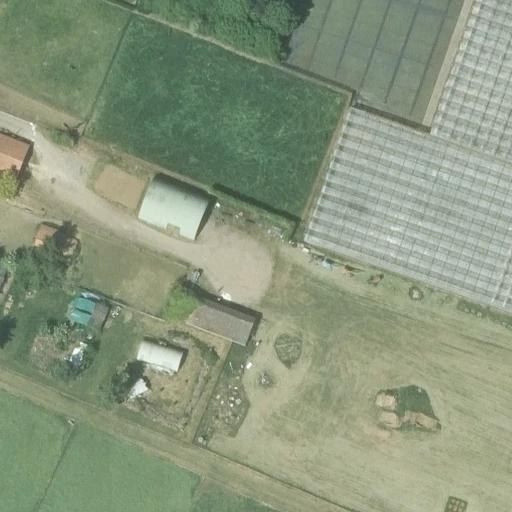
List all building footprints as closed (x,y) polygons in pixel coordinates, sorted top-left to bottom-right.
[(511,314),(511,0),(477,0),(430,138),(350,110),(304,244),(511,314)] [(30,149),(0,136),(0,178),(15,185),(30,149)] [(199,244),(215,205),(152,179),(136,218),(199,244)] [(60,233),(41,227),(34,247),(54,254),(60,233)] [(249,348),(260,321),(196,297),(186,324),(249,348)] [(179,373),(185,357),(146,343),(140,359),(179,373)]
